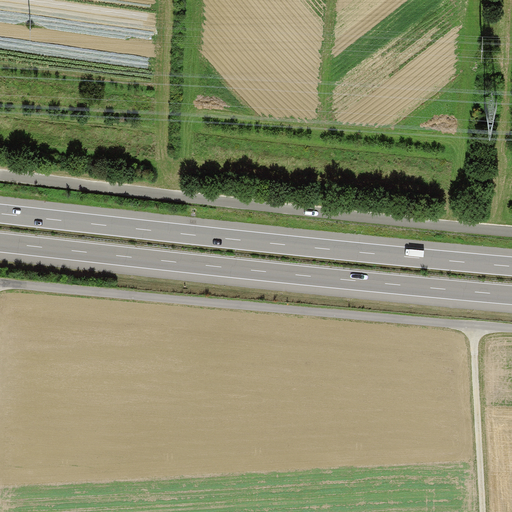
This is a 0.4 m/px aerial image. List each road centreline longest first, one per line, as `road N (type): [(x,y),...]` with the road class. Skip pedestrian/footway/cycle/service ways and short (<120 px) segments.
road 1 (unclassified): [(511,230),(0,173)]
road 2 (motorway): [(0,242),(511,294)]
road 3 (motorway): [(511,265),(0,213)]
road 4 (unclassified): [(511,328),(0,283)]
road 5 (track): [(481,511),(472,326)]
